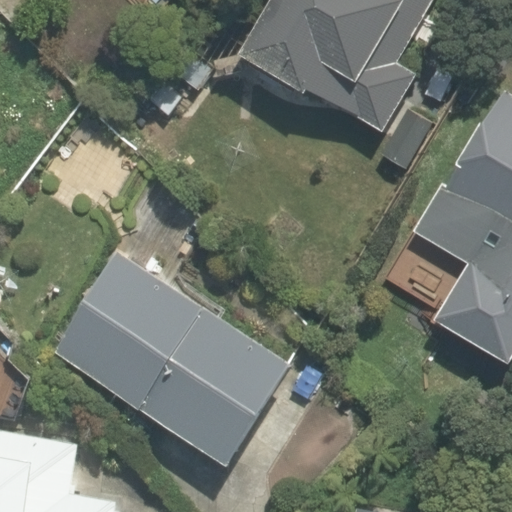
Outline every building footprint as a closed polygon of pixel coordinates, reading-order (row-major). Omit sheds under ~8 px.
[(308,79),(391,128),(423,72),(403,61),(437,0),(287,0),(258,50),(261,52),(255,63),(302,91),(308,79)] [(146,99),(177,122),(221,64),(190,41),(146,99)] [(511,262),(508,269),(511,271),(511,88),(451,190),(511,225),(511,262)] [(95,183),(116,194),(135,158),(114,147),(95,183)] [(268,230),(291,249),(309,228),(285,209),(268,230)] [(60,351),(239,461),(302,359),(123,249),(60,351)] [(0,511),(130,511),(132,496),(84,489),(91,440),(0,426),(0,511)]
